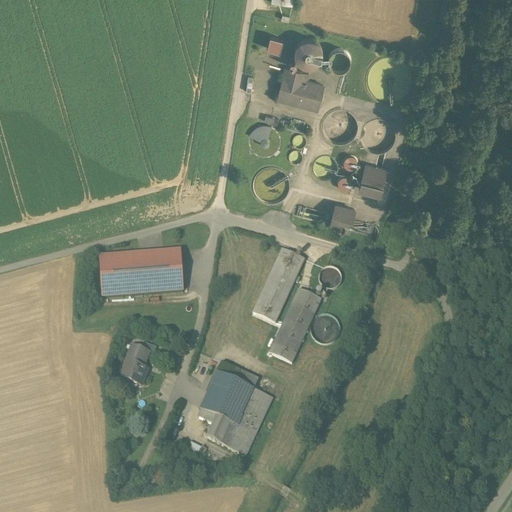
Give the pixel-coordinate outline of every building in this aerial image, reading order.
[(282,41),(270,37),(266,50),(279,53),(282,41)] [(325,40),(299,40),(298,65),(324,65),(325,40)] [(306,83),(303,82),(304,82),(305,75),(285,69),(277,101),(317,111),(323,87),(306,83)] [(278,120),(265,117),(264,123),(277,125),(278,120)] [(253,132),(249,137),(252,139),(253,136),(261,142),(260,144),(261,146),(263,147),(265,148),(267,147),(268,145),(269,143),(267,141),(265,140),(267,130),(270,131),(271,128),(264,127),(258,128),(253,132)] [(346,157),(347,169),(358,167),(356,155),(346,157)] [(385,172),(365,166),(358,190),(379,196),(385,172)] [(354,186),(348,176),(339,181),(344,192),(354,186)] [(354,211),(335,206),(329,226),(349,231),(345,230),(348,220),(351,221),(354,211)] [(304,217),(319,218),(319,209),(304,209),(304,217)] [(343,231),(331,228),(330,234),(341,237),(343,231)] [(305,261),(282,250),(252,314),(275,324),(305,261)] [(180,252),(99,257),(102,298),(183,293),(180,252)] [(340,285),(342,280),(340,274),(336,270),(330,269),(325,270),(321,274),(319,280),(321,285),(325,290),(330,291),(336,289),(340,285)] [(321,301),(298,291),(269,354),(291,365),(321,301)] [(338,338),(340,331),(338,323),(332,318),(324,316),(317,318),(312,323),(310,331),(312,338),(317,344),(325,346),(332,344),(338,338)] [(156,349),(145,345),(142,351),(149,353),(149,354),(153,356),(156,349)] [(142,351),(131,347),(125,362),(129,363),(122,380),(141,387),(148,370),(140,367),(141,363),(145,364),(149,354),(149,353),(142,351)] [(258,380),(230,367),(225,378),(253,390),(258,380)] [(225,378),(217,374),(205,400),(200,411),(201,411),(216,418),(213,424),(206,438),(226,448),(253,390),(225,378)] [(253,390),(226,448),(245,457),(272,399),(253,390)] [(216,418),(201,411),(197,418),(213,424),(216,418)] [(201,447),(190,442),(185,453),(196,458),(201,447)]
